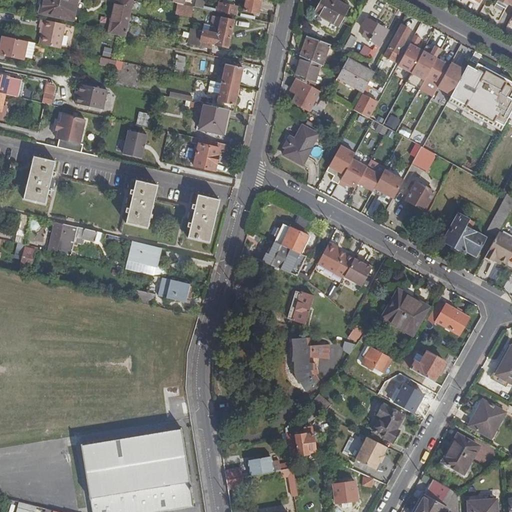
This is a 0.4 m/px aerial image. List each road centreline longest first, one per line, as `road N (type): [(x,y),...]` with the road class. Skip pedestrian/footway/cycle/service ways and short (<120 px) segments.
road 1 (residential): [(217,511),(196,371),(248,172)]
road 2 (residential): [(248,172),(501,306)]
road 3 (residential): [(501,306),(386,511)]
road 4 (residential): [(287,0),(248,172)]
